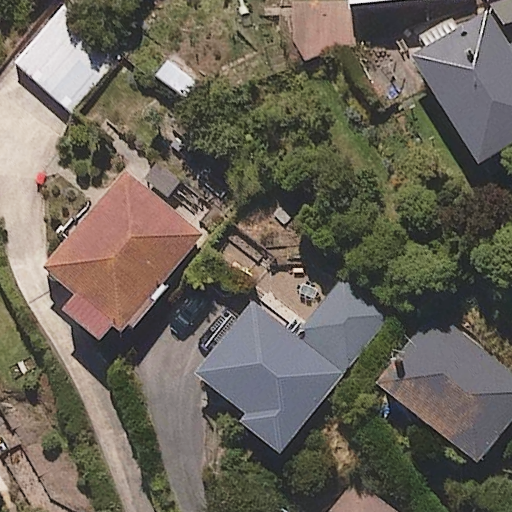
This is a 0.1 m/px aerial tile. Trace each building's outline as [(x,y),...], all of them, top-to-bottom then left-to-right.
[(511,0),(343,0),(345,9),(453,0),(460,0),(462,23),(443,24),(395,50),(422,100),(432,95),(471,167),(511,145),(511,45),(504,31),(511,27),(511,0)] [(122,57),(62,7),(14,64),(75,114),(122,57)] [(204,240),(123,173),(41,271),(73,298),(59,315),(93,342),(108,325),(123,337),(204,240)] [(391,315),(345,278),(296,339),(253,304),(192,379),(242,420),(237,426),(276,457),(391,315)] [(511,420),(511,375),(434,313),(375,388),(475,467),(511,420)] [(397,511),(354,479),(329,511),(397,511)]
